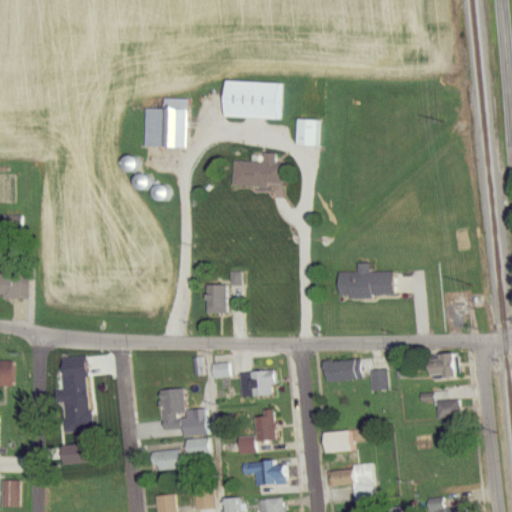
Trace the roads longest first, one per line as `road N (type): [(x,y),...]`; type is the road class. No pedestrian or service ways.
road 1 (residential): [(501,344),(96,343),(0,325)]
road 2 (residential): [(40,511),(44,336)]
road 3 (residential): [(142,511),(130,343)]
road 4 (residential): [(318,511),(302,344)]
road 5 (residential): [(500,511),(484,344)]
